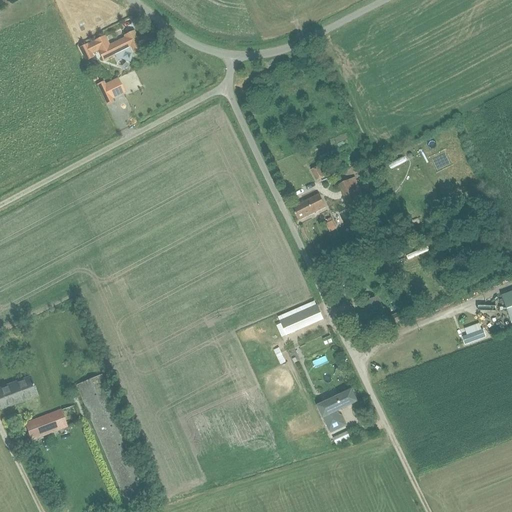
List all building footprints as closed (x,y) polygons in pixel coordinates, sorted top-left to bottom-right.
[(109,46),(108,42),(105,36),(94,42),(87,46),(87,45),(80,49),(86,61),(93,58),(92,54),(98,51),(104,61),(115,56),(118,61),(121,59),(130,62),(133,54),(143,49),(138,40),(139,40),(138,37),(137,38),(134,31),(124,36),(125,38),(109,46)] [(107,105),(108,105),(113,102),(112,99),(125,93),(118,79),(105,85),(104,82),(97,86),(107,105)] [(396,168),(401,174),(416,163),(411,157),(396,168)] [(327,171),(321,173),(325,183),(331,181),(327,171)] [(361,206),(346,181),(329,191),(336,203),(342,199),(350,213),(361,206)] [(297,221),(325,207),(316,191),(289,205),(297,221)] [(325,231),(344,221),(338,209),(319,219),(325,231)] [(388,275),(378,256),(366,263),(376,281),(388,275)] [(431,308),(452,296),(445,284),(424,297),(431,308)] [(367,334),(390,324),(378,296),(355,306),(367,334)] [(406,301),(413,313),(422,308),(415,296),(406,301)] [(327,323),(319,304),(282,320),(290,338),(327,323)] [(289,349),(282,350),(285,363),(292,361),(289,349)] [(157,494),(104,371),(73,385),(127,507),(157,494)] [(0,404),(4,412),(35,397),(26,378),(0,390),(0,404)] [(325,426),(359,408),(349,389),(315,407),(325,426)] [(83,421),(76,404),(23,425),(31,443),(83,421)] [(346,449),(361,442),(357,432),(341,439),(346,449)]
